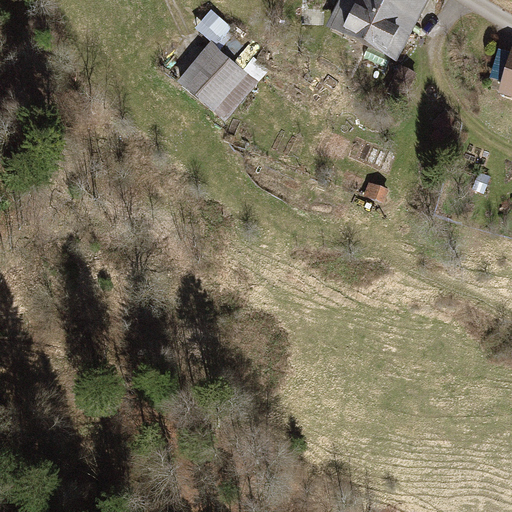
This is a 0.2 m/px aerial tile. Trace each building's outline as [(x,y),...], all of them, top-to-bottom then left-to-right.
[(347,0),(335,25),(366,39),(385,0),(347,0)] [(425,0),(385,0),(366,39),(397,57),(425,0)] [(212,43),(221,50),(236,32),(211,11),(196,30),(212,43)] [(176,86),(223,125),(259,82),(221,50),(212,43),(176,86)] [(511,52),(500,92),(511,95),(511,52)] [(387,91),(403,100),(416,76),(400,67),(387,91)] [(364,199),(383,206),(389,192),(369,185),(364,199)]
